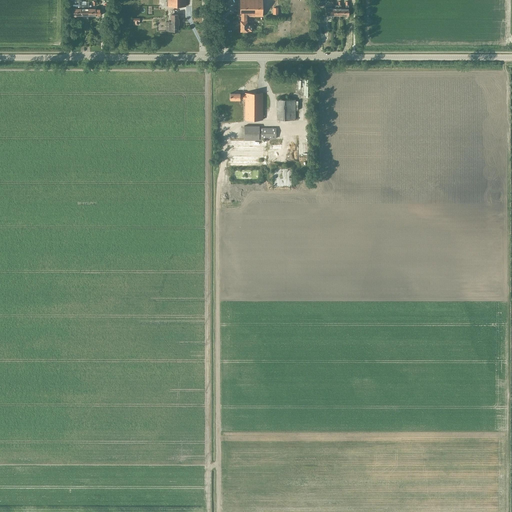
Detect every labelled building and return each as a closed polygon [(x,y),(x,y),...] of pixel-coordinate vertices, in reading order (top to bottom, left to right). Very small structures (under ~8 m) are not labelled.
[(81,16),(81,5),(81,0),(78,0),(79,5),(73,5),(73,8),(74,8),(74,16),(81,16)] [(246,16),(262,16),(262,0),(239,0),(240,16),(241,16),(242,21),(241,21),(241,31),(247,31),(247,30),(252,30),(252,25),(247,25),(247,21),(246,21),(246,16)] [(326,11),(326,16),(334,16),(334,8),(334,5),(334,1),(331,1),(331,8),(326,8),(326,9),(325,9),(325,11),(326,11)] [(179,18),(178,18),(178,14),(171,14),(171,22),(166,22),(166,31),(178,31),(178,25),(179,25),(179,18)] [(262,120),(263,93),(245,93),(245,94),(240,94),(240,93),(230,93),(230,100),(240,100),(240,99),(245,99),(245,120),(262,120)] [(295,120),(295,99),(277,99),(277,120),(295,120)] [(259,140),(259,138),(276,139),(276,128),(259,127),(259,126),(244,126),(244,140),(259,140)] [(244,142),(233,142),(232,145),(229,144),(229,153),(240,153),(240,149),(244,149),(244,145),(253,145),(253,141),(245,141),(244,142)] [(267,167),(267,155),(230,154),(230,166),(267,167)]
